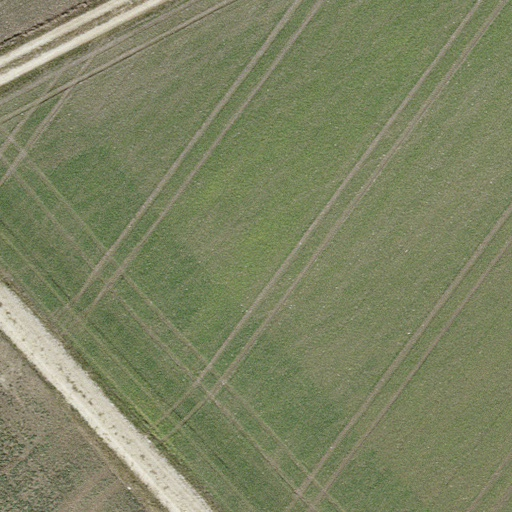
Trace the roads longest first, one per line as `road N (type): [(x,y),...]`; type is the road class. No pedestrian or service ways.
road 1 (track): [(0,308),(192,511)]
road 2 (track): [(173,0),(0,88)]
